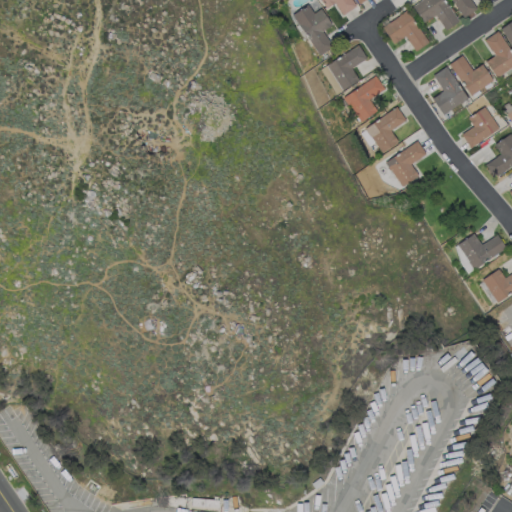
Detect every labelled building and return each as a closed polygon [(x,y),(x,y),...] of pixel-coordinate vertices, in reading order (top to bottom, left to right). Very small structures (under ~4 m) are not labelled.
[(354,5),(350,0),(320,0),(325,7),(333,2),(341,14),(354,5)] [(457,21),(443,0),(418,0),(411,5),(422,22),(434,14),(444,29),(457,21)] [(470,0),(450,0),(463,17),(476,8),(470,0)] [(317,55),(331,46),(321,30),(331,24),(321,7),(312,12),(307,3),(291,13),(317,55)] [(413,50),(426,41),(406,9),(381,26),(391,43),(404,35),(413,50)] [(511,46),(511,19),(499,27),(511,46)] [(484,60),(494,77),(511,65),(511,53),(497,30),(483,39),(493,55),(484,60)] [(334,93),(358,80),(350,66),(365,58),(358,44),(319,66),(334,93)] [(491,79),(480,63),(471,70),(460,54),(447,64),(469,94),(491,79)] [(441,90),(430,97),(441,114),(466,97),(445,65),(431,75),(441,90)] [(359,121),(376,110),(368,98),(383,88),(374,75),(342,96),(359,121)] [(397,141),(389,129),(404,119),(395,106),(363,127),(380,152),(397,141)] [(460,133),(468,147),(498,128),(483,106),(466,117),(472,125),(460,133)] [(484,163),(493,176),(511,163),(511,137),(509,133),(492,143),(499,153),(484,163)] [(384,159),(398,186),(417,176),(409,162),(424,154),(417,141),(384,159)] [(456,242),(471,268),(505,249),(496,234),(479,243),(473,233),(456,242)] [(495,302),(511,290),(511,271),(503,277),(497,268),(480,279),(495,302)]
